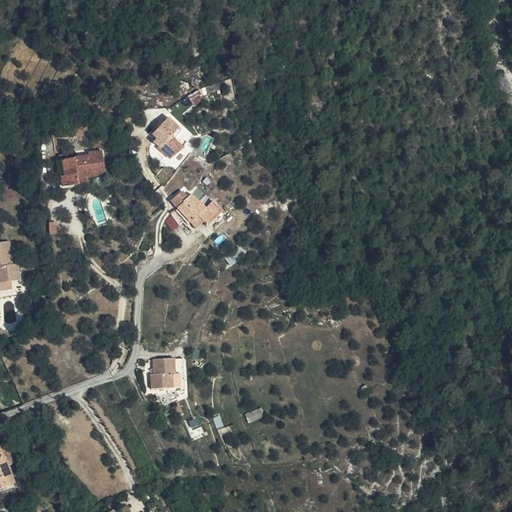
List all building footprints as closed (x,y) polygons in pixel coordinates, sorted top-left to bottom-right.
[(172,119),(162,127),(172,138),(182,130),(172,119)] [(80,136),(80,123),(53,124),(53,137),(80,136)] [(170,159),(173,158),(182,149),(172,138),(162,127),(154,134),(158,138),(164,145),(160,148),(170,159)] [(154,142),(160,148),(164,145),(158,138),(154,142)] [(80,183),(79,179),(79,173),(88,172),(106,170),(103,147),(90,148),(90,151),(77,152),(75,153),(76,154),(72,154),(57,156),(61,185),(80,183)] [(169,160),(170,159),(160,148),(158,150),(169,160)] [(182,149),(173,158),(184,150),(182,149)] [(164,215),(167,219),(170,217),(175,224),(179,222),(182,225),(187,221),(192,226),(201,220),(205,225),(223,211),(212,201),(210,199),(207,196),(199,189),(196,190),(187,197),(168,212),(164,215)] [(171,203),(165,207),(168,212),(187,197),(183,192),(170,201),(171,203)] [(10,236),(0,238),(0,278),(21,276),(19,259),(14,260),(10,236)] [(180,358),(149,358),(149,368),(147,368),(147,388),(169,387),(169,391),(181,391),(180,358)] [(0,485),(11,482),(4,464),(13,460),(10,450),(11,450),(4,432),(0,432),(0,443),(1,445),(0,445),(0,485)]
